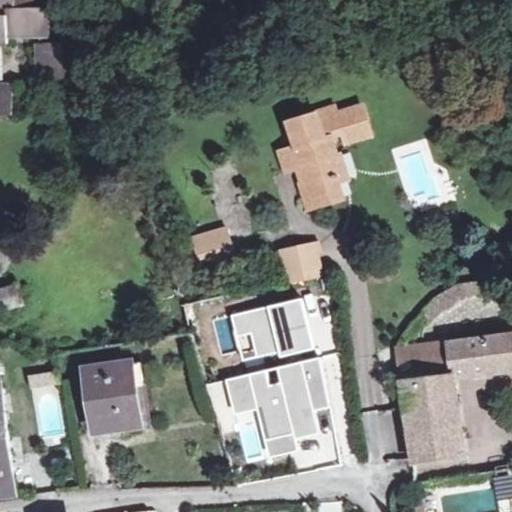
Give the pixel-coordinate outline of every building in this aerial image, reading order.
[(0,0),(0,42),(8,43),(8,36),(41,36),(41,43),(36,43),(37,85),(65,86),(65,44),(52,43),(51,8),(33,7),(32,0),(0,0)] [(0,115),(13,115),(13,84),(0,83),(0,115)] [(326,161),(337,158),(331,139),(343,136),(346,144),(372,135),(362,106),(339,114),(336,106),(317,112),(317,115),(289,123),(297,147),(303,166),(308,184),(302,186),(310,211),(342,201),(338,186),(334,175),(330,176),(326,161)] [(303,166),(297,147),(280,153),(286,172),(303,166)] [(343,156),(337,158),(326,161),(330,176),(334,175),(338,186),(352,181),(343,156)] [(192,233),(197,264),(234,258),(229,227),(192,233)] [(287,284),(326,276),(318,240),(279,248),(287,284)] [(433,299),(423,311),(430,322),(458,303),(480,300),(479,294),(482,293),(484,291),(486,290),(488,287),(488,281),(457,285),(433,299)] [(191,325),(228,317),(223,297),(187,306),(191,325)] [(313,322),(310,322),(306,299),(232,310),(240,362),(317,350),(313,322)] [(511,336),(398,352),(414,465),(466,458),(456,379),(511,371),(511,336)] [(337,356),(208,379),(218,435),(239,431),(246,468),(340,451),(326,377),(341,374),(337,356)] [(0,496),(20,494),(2,360),(0,360),(0,496)] [(96,430),(142,424),(133,363),(87,370),(96,430)] [(28,376),(29,388),(61,383),(59,372),(28,376)]
